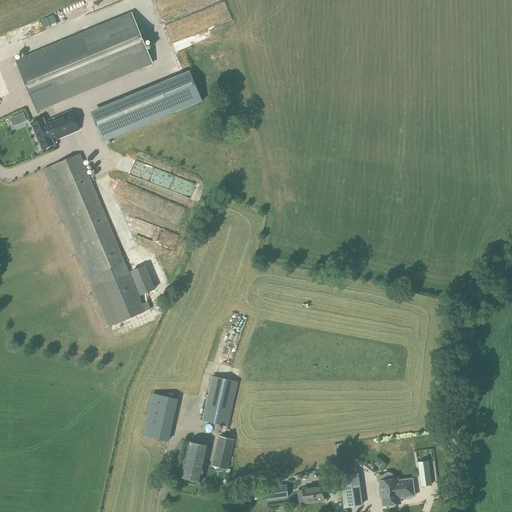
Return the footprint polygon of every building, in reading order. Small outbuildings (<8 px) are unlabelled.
[(132,13),(17,61),(37,111),(152,63),(132,13)] [(28,36),(16,41),(20,49),(32,44),(28,36)] [(162,85),(93,114),(105,141),(111,139),(173,113),(202,101),(190,74),(185,76),(162,85)] [(71,111),(45,122),(43,118),(31,123),(42,149),(54,144),(53,141),(79,130),(71,111)] [(13,127),(27,121),(24,112),(10,118),(13,127)] [(24,161),(32,156),(29,151),(21,156),(24,161)] [(44,169),(109,327),(145,312),(80,154),(44,169)] [(127,171),(154,182),(158,170),(132,159),(127,171)] [(115,180),(110,194),(157,212),(162,198),(115,180)] [(216,424),(228,426),(239,382),(212,376),(202,420),(216,424)] [(144,435),(168,441),(177,403),(152,397),(144,435)] [(213,466),(228,469),(234,440),(219,436),(213,466)] [(184,462),(205,466),(209,446),(189,442),(184,462)] [(432,485),(428,460),(417,462),(421,487),(432,485)] [(201,482),(205,466),(184,462),(181,477),(201,482)] [(345,507),(362,505),(357,473),(340,476),(345,507)] [(378,483),(381,482),(381,487),(379,487),(380,493),(383,492),(383,495),(382,495),(384,505),(401,503),(401,498),(415,496),(413,478),(398,480),(398,478),(394,479),(393,474),(392,473),(391,473),(390,473),(388,473),(387,473),(386,473),(385,474),(384,475),(377,476),(378,483)] [(263,488),(265,501),(289,498),(287,485),(263,488)] [(317,491),(316,487),(297,489),(299,502),(305,502),(305,503),(324,501),(323,490),(317,491)]
